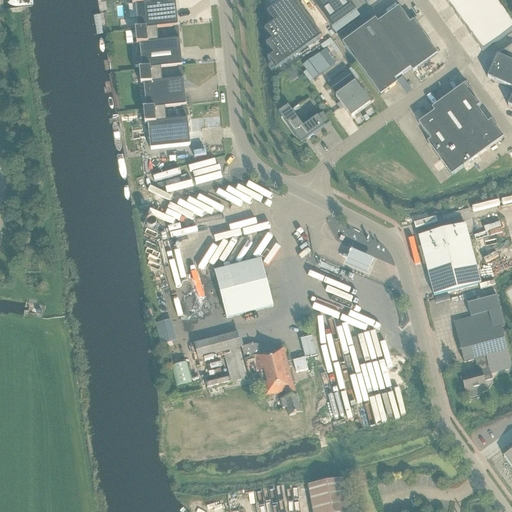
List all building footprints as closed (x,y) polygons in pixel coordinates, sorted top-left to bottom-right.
[(153,0),(131,0),(132,5),(135,5),(138,29),(157,28),(178,26),(176,0),(154,2),(153,0)] [(276,70),(322,37),(294,0),(285,0),(267,13),(274,24),(264,30),(272,41),(266,45),(274,56),(268,60),(276,70)] [(357,12),(348,0),(310,0),(332,30),(357,12)] [(445,0),(483,52),(511,31),(511,23),(495,0),(445,0)] [(378,24),(389,39),(410,24),(399,8),(378,24)] [(389,39),(378,24),(375,20),(359,32),(373,51),(389,39)] [(401,56),(426,38),(414,22),(410,24),(389,39),(401,56)] [(157,28),(138,29),(138,30),(135,30),(136,45),(140,45),(180,41),(180,40),(158,42),(157,28)] [(357,63),(373,51),(359,32),(342,44),(357,63)] [(401,57),(410,69),(413,73),(438,55),(426,38),(401,56),(401,57)] [(401,57),(401,56),(389,39),(373,51),(395,81),(410,69),(401,57)] [(161,67),(161,68),(182,66),(180,41),(140,45),(142,69),(161,67)] [(497,56),(487,78),(511,89),(511,97),(508,107),(511,108),(511,45),(511,46),(497,56)] [(373,51),(357,63),(356,63),(381,96),(397,84),(396,83),(395,81),(373,51)] [(319,54),(303,66),(314,81),(330,68),(319,54)] [(161,68),(161,67),(142,69),(142,70),(139,70),(141,85),(144,85),(146,109),(166,107),(166,108),(186,106),(184,80),(162,82),(161,68)] [(286,76),(291,83),(301,76),(296,69),(286,76)] [(334,96),(354,81),(347,71),(327,86),(334,96)] [(402,78),(396,83),(397,84),(406,95),(412,91),(402,78)] [(351,118),(371,104),(355,82),(335,97),(351,118)] [(449,97),(463,118),(476,108),(480,106),(465,85),(449,97)] [(459,145),(467,139),(475,133),(469,126),(463,118),(449,97),(432,109),(435,112),(459,145)] [(165,108),(166,108),(166,107),(146,109),(143,110),(145,125),(148,124),(150,150),(190,145),(188,120),(166,122),(165,108)] [(279,115),(296,137),(303,132),(308,139),(330,123),(323,113),(303,127),(289,108),(279,115)] [(469,126),(482,116),(476,108),(463,118),(469,126)] [(439,159),(459,145),(435,112),(419,124),(431,141),(428,143),(439,159)] [(475,133),(488,124),(482,116),(469,126),(475,133)] [(481,142),(497,130),(491,121),(488,124),(475,133),(481,142)] [(497,130),(481,142),(487,150),(503,138),(497,130)] [(481,142),(475,133),(467,139),(479,156),(487,150),(481,142)] [(471,162),(479,156),(467,139),(459,145),(471,162)] [(451,176),(471,162),(459,145),(439,159),(451,176)] [(466,225),(418,237),(434,297),(481,284),(466,225)] [(352,253),(346,268),(369,278),(375,263),(352,253)] [(227,319),(273,307),(261,260),(215,272),(227,319)] [(471,318),(453,323),(458,340),(464,363),(474,361),(477,372),(461,376),(464,386),(464,387),(466,393),(485,388),(484,382),(491,380),(492,380),(491,375),(511,369),(510,363),(510,361),(508,353),(507,352),(507,351),(506,348),(503,336),(501,328),(504,328),(496,297),(467,305),(471,318)] [(173,321),(165,322),(166,328),(160,329),(162,341),(175,339),(173,321)] [(237,333),(194,344),(198,359),(224,352),(231,383),(249,378),(249,377),(259,374),(265,397),(285,392),(287,399),(281,400),(283,409),(287,408),(289,416),(302,413),(297,396),(296,397),(293,385),(288,365),(284,350),(276,352),(275,351),(268,353),(268,350),(261,352),(262,354),(244,359),(237,333)] [(306,358),(317,355),(312,336),(301,339),(306,358)] [(332,418),(351,414),(348,399),(329,403),(332,418)] [(278,440),(269,429),(262,435),(271,446),(278,440)] [(511,468),(511,450),(503,457),(511,468)] [(313,511),(349,511),(344,479),(308,486),(313,511)]
